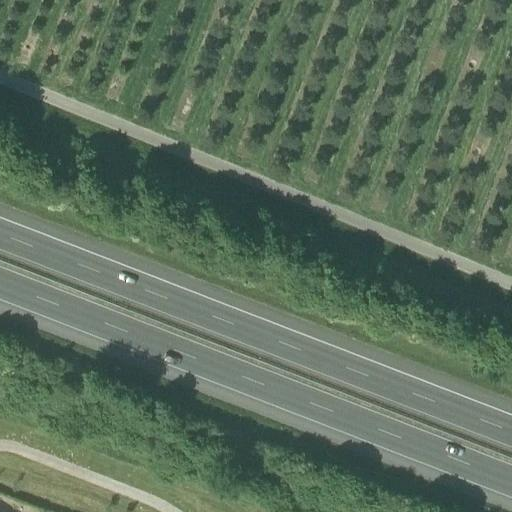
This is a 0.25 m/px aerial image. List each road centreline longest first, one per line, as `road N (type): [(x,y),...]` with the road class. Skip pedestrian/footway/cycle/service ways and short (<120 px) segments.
road 1 (track): [(0,80),(511,286)]
road 2 (motorway): [(0,282),(511,479)]
road 3 (motorway): [(511,428),(0,232)]
